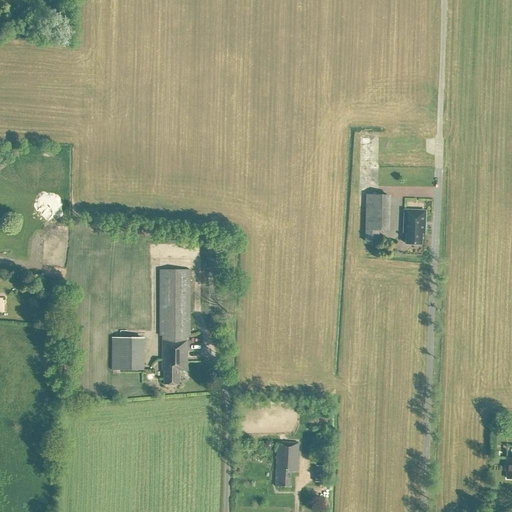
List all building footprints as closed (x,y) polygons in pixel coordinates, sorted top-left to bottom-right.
[(366,194),(365,230),(365,241),(377,242),(378,230),(387,231),(387,195),(366,194)] [(424,233),(425,211),(404,210),(403,233),(406,233),(405,244),(421,244),(421,233),(424,233)] [(68,227),(48,227),(46,267),(66,267),(68,227)] [(159,335),(162,335),(162,336),(162,370),(163,370),(163,384),(179,385),(179,370),(187,370),(187,335),(190,335),(190,270),(159,270),(159,335)] [(112,338),(111,370),(142,370),(142,338),(112,338)] [(289,487),(290,472),(297,472),(298,443),(277,442),(275,486),(289,487)] [(314,483),(327,483),(328,467),(315,466),(314,483)]
